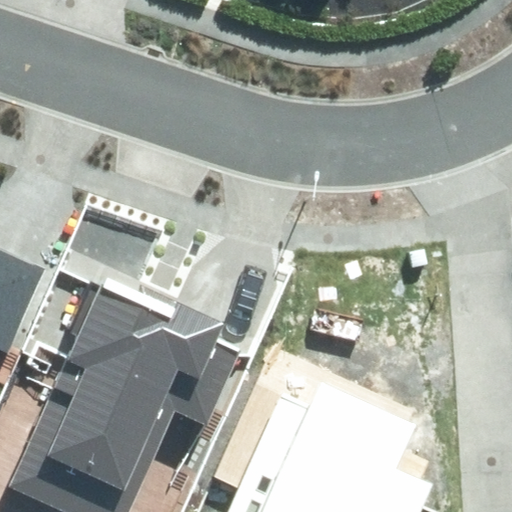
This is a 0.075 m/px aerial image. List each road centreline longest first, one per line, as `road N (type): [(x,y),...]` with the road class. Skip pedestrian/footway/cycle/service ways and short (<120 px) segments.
road 1 (residential): [(0,49),(183,106),(364,139),(489,116)]
road 2 (residential): [(489,116),(496,511)]
